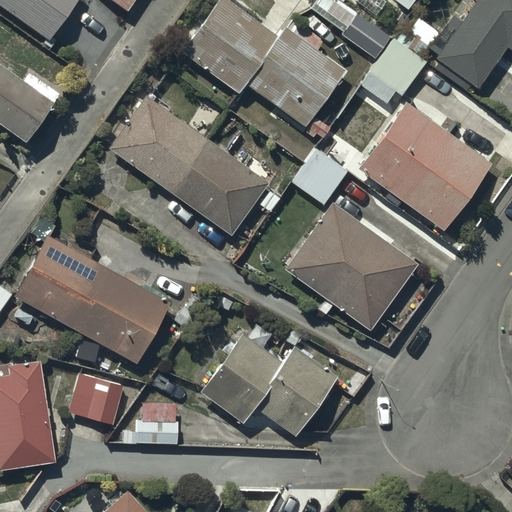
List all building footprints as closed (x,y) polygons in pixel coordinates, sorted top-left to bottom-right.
[(0,0),(0,6),(46,41),(76,0),(0,0)] [(137,0),(109,0),(128,13),(137,0)] [(226,0),(222,0),(183,54),(240,96),(248,85),(308,129),(348,74),(287,30),(280,39),(226,0)] [(387,2),(383,0),(359,0),(356,6),(376,19),(387,2)] [(416,0),(397,0),(396,2),(408,11),(416,0)] [(511,0),(480,0),(463,25),(454,19),(429,53),(438,59),(435,63),(477,93),(507,52),(511,55),(511,0)] [(357,16),(341,36),(374,61),(390,40),(357,16)] [(426,65),(395,42),(363,87),(387,104),(395,92),(402,97),(426,65)] [(0,127),(26,146),(54,107),(0,67),(0,127)] [(147,98),(108,150),(230,239),(268,186),(147,98)] [(406,107),(358,172),(443,235),(492,170),(406,107)] [(344,173),(315,154),(292,189),(321,208),(344,173)] [(281,198),(271,191),(260,207),(269,213),(281,198)] [(333,205),(284,272),(369,334),(418,268),(333,205)] [(49,237),(14,299),(136,367),(171,306),(49,237)] [(0,314),(12,296),(0,287),(0,314)] [(205,302),(195,295),(175,322),(185,329),(205,302)] [(232,303),(219,296),(214,305),(228,312),(232,303)] [(332,310),(325,305),(320,311),(327,316),(332,310)] [(301,339),(292,334),(287,343),(296,348),(301,339)] [(267,352),(246,337),(202,400),(242,428),(254,411),(296,440),(337,383),(294,354),(283,370),(264,357),(267,352)] [(11,379),(0,380),(0,474),(56,465),(40,364),(9,369),(11,379)] [(125,389),(80,377),(70,415),(114,427),(125,389)] [(137,432),(124,432),(124,445),(136,445),(136,446),(177,446),(177,424),(174,424),(175,406),(145,405),(145,422),(137,422),(137,432)] [(149,511),(125,484),(93,511),(149,511)]
